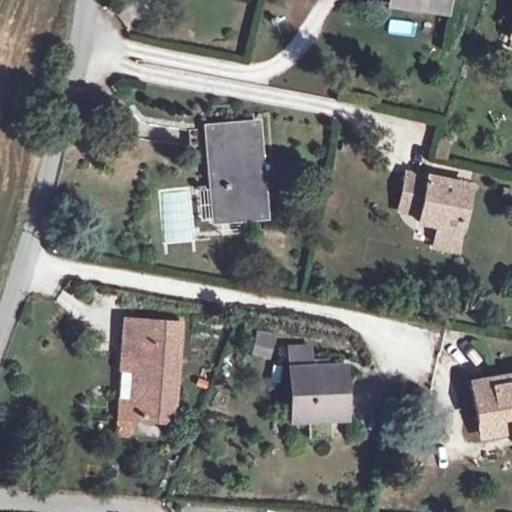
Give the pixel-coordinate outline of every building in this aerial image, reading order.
[(445,0),(391,0),(391,4),(444,11),(445,0)] [(263,215),(255,124),(207,128),(189,130),(190,147),(209,145),(215,219),(263,215)] [(457,241),(468,188),(406,175),(399,209),(420,213),(418,222),(438,226),(436,237),(457,241)] [(455,250),(457,241),(436,237),(434,245),(455,250)] [(180,324),(124,320),(123,340),(139,341),(137,373),(135,400),(119,399),(118,417),(173,421),(180,324)] [(137,373),(139,341),(123,340),(120,372),(137,373)] [(288,349),(289,370),(309,369),(308,348),(288,349)] [(344,417),(341,367),(309,369),(289,370),(292,419),(344,417)] [(511,374),(472,381),(479,422),(511,416),(511,424),(511,374)] [(511,429),(511,424),(511,416),(479,422),(481,435),(511,429)]
